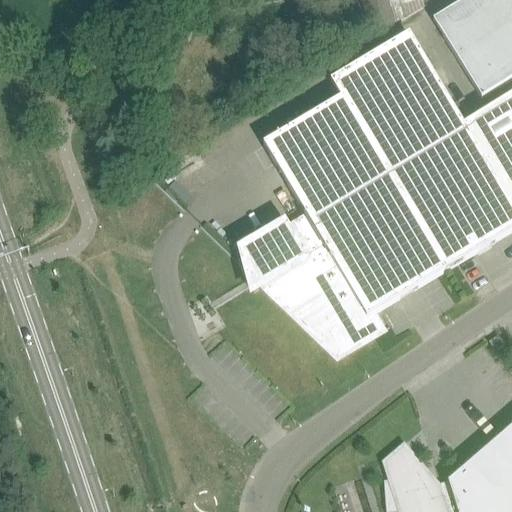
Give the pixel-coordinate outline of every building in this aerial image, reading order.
[(396,28),(424,10),(420,0),(359,0),(371,35),(396,28)] [(511,0),(469,0),(433,23),(481,100),(511,81),(511,0)] [(381,334),(371,318),(511,233),(511,209),(464,128),(409,37),(331,84),(341,101),(264,147),(306,218),(289,228),(287,226),(242,253),(248,276),(249,275),(263,288),(259,290),(259,292),(263,290),(338,361),(390,330),(389,329),(381,334)] [(238,53),(246,74),(262,68),(255,48),(238,53)] [(511,97),(464,128),(511,209),(511,97)] [(504,347),(498,337),(489,344),(495,353),(504,347)] [(511,511),(511,428),(447,484),(448,488),(441,490),(440,487),(404,445),(382,464),(388,483),(384,484),(386,511),(511,511)]
